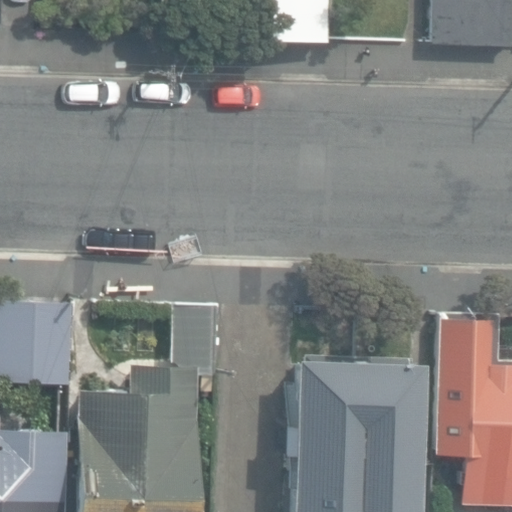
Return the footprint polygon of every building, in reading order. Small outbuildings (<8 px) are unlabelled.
[(323,38),(323,0),(281,0),(281,37),(323,38)] [(429,0),(428,43),(509,44),(509,0),(429,0)] [(0,378),(64,381),(67,301),(0,299),(0,378)] [(188,511),(195,373),(211,374),(214,304),(170,302),(167,363),(129,361),(128,389),(77,386),(76,413),(73,412),(68,511),(188,511)] [(457,453),(456,501),(511,502),(511,361),(484,360),(485,314),(431,312),(427,452),(457,453)] [(286,511),(413,511),(419,360),(292,355),(290,421),(278,420),(278,422),(277,452),(289,452),(286,511)] [(0,511),(57,511),(60,429),(0,428),(0,511)]
